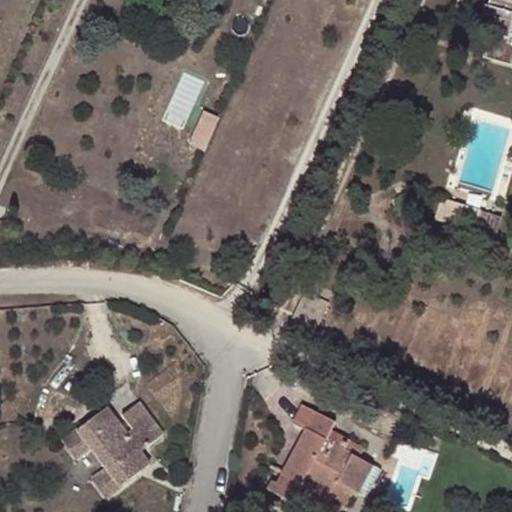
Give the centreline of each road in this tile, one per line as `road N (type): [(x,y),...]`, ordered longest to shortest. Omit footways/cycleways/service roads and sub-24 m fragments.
road 1 (unknown): [(220,334),(283,250),(402,0)]
road 2 (residential): [(511,460),(220,334)]
road 3 (residential): [(220,334),(164,297),(60,283),(0,288)]
road 4 (residential): [(194,511),(220,334)]
